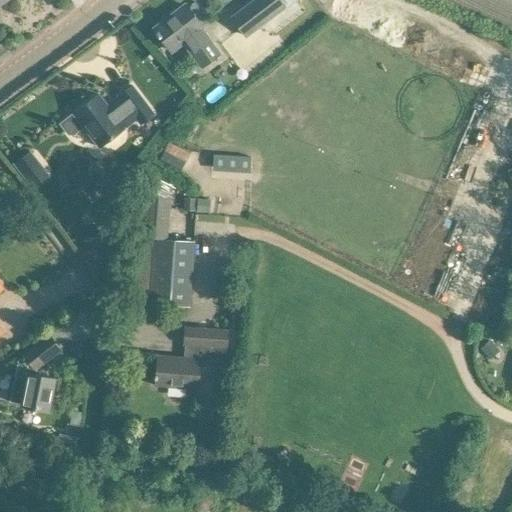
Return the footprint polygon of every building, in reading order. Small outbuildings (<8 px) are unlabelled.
[(246,36),(284,7),(285,8),(296,0),(253,0),(231,17),(246,36)] [(201,28),(184,5),(154,28),(171,51),(182,43),(201,68),(220,54),(201,28)] [(98,94),(60,124),(69,136),(73,136),(84,128),(99,148),(134,121),(136,119),(140,124),(153,114),(132,86),(119,95),(118,96),(120,98),(108,107),(98,94)] [(187,135),(181,145),(201,158),(208,148),(187,135)] [(30,150),(13,163),(21,174),(38,161),(30,150)] [(213,155),(212,169),(251,172),(252,158),(213,155)] [(169,230),(180,231),(181,213),(171,212),(169,230)] [(189,306),(194,242),(154,239),(149,303),(189,306)] [(184,344),(185,344),(184,358),(157,356),(156,376),(154,376),(154,379),(156,379),(155,386),(175,387),(197,389),(200,359),(225,361),(227,331),(185,328),(184,344)] [(18,361),(16,371),(33,375),(35,369),(59,350),(48,337),(24,356),(18,361)] [(10,402),(47,409),(52,378),(33,375),(16,371),(10,402)]
